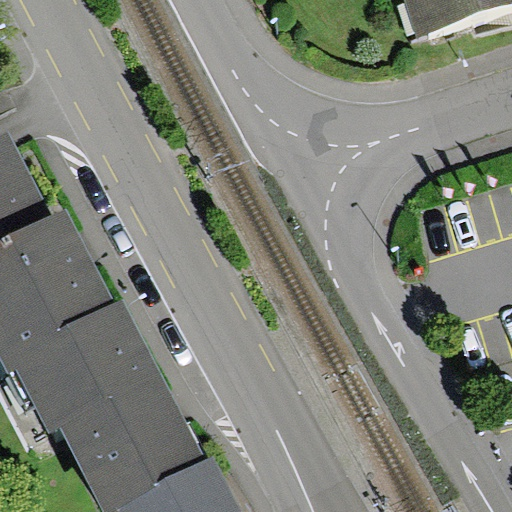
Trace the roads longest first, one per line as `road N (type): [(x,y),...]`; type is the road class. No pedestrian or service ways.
road 1 (unclassified): [(36,0),(142,211),(295,462),(315,511)]
road 2 (residential): [(494,511),(371,312),(343,246),(333,148)]
road 3 (residential): [(333,148),(292,135),(262,110),(198,0)]
road 4 (residential): [(333,148),(511,99)]
